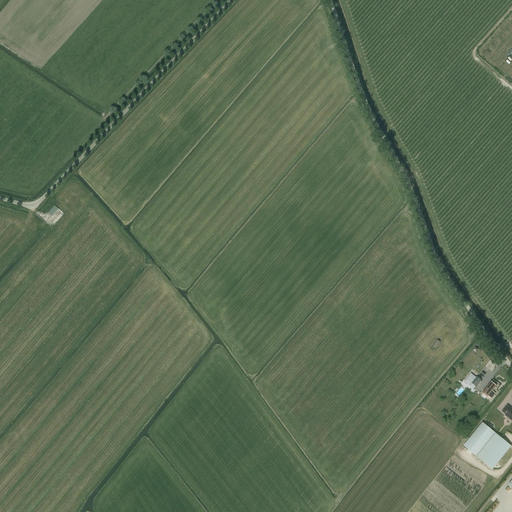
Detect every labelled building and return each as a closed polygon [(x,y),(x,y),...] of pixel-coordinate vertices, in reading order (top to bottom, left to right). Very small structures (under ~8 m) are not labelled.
[(51,216),(58,209),(54,206),(48,213),(51,216)] [(476,377),(471,373),(464,381),(470,386),(474,389),(476,387),(476,388),(482,381),(476,377)] [(492,391),(496,386),(491,382),(483,392),(492,399),(496,394),(492,391)] [(511,408),(511,409),(507,405),(502,412),(507,415),(506,416),(511,421),(511,420),(511,408)] [(493,470),(511,446),(491,430),(493,427),(489,424),(487,427),(482,423),(464,446),(477,457),(493,470)]
